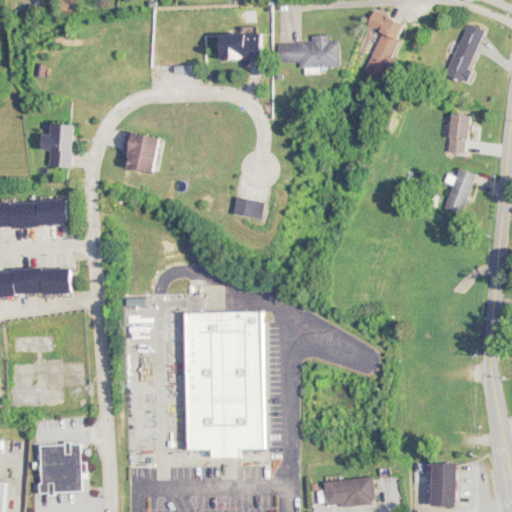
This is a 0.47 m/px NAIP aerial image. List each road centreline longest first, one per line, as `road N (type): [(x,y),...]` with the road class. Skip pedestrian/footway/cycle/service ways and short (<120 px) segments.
road 1 (residential): [(261,167),(253,116),(238,95),(135,97),(105,137),(91,170),(111,511)]
road 2 (residential): [(511,509),(489,375),(511,92)]
